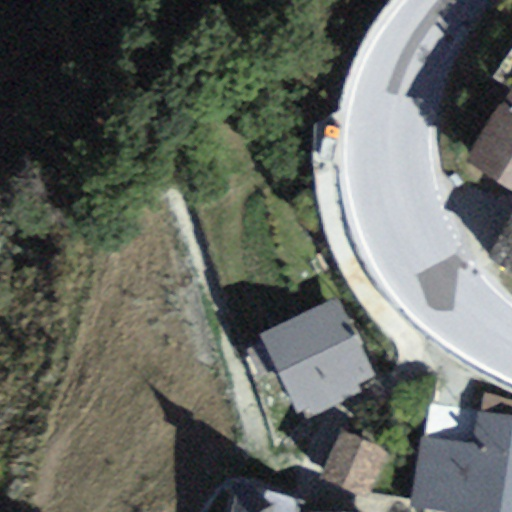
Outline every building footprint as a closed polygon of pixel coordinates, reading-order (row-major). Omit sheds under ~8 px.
[(511,101),(472,178),(511,199),(511,101)] [(511,226),(495,276),(511,281),(511,226)] [(337,298),(264,330),(297,405),(370,373),(337,298)] [(474,440),(421,436),(415,511),(429,511),(511,511),(511,413),(477,410),(474,440)] [(380,447),(348,431),(328,470),(360,486),(380,447)] [(293,511),(298,495),(232,479),(224,511),(293,511)]
